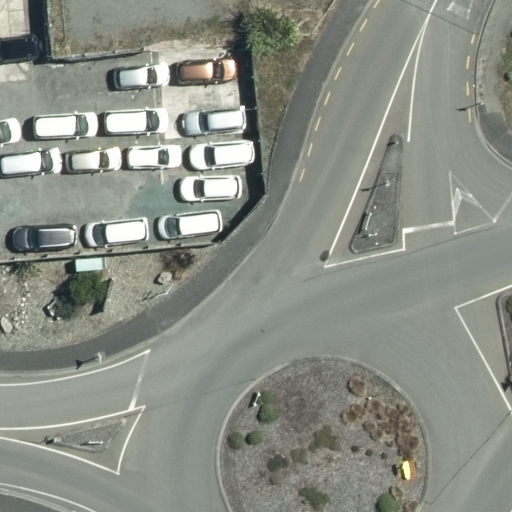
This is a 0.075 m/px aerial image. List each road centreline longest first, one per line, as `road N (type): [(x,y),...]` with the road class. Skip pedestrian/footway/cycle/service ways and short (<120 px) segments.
road 1 (tertiary): [(172,511),(164,469),(168,424),(184,381),(213,345),(250,318),(297,302),(347,301),(395,316)]
road 2 (tertiary): [(395,316),(432,341),(461,375),(479,416),(479,504)]
road 3 (tertiary): [(395,316),(447,280),(511,253)]
